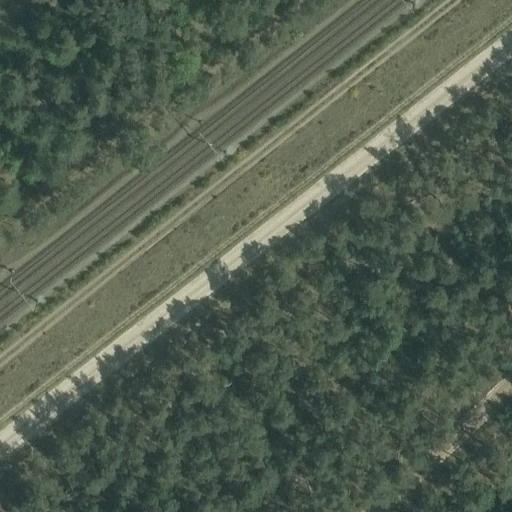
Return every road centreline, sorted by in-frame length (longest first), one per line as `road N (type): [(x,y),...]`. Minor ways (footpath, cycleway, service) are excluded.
road 1 (track): [(0,446),(511,42)]
road 2 (track): [(0,360),(453,0)]
road 3 (track): [(511,378),(373,511)]
